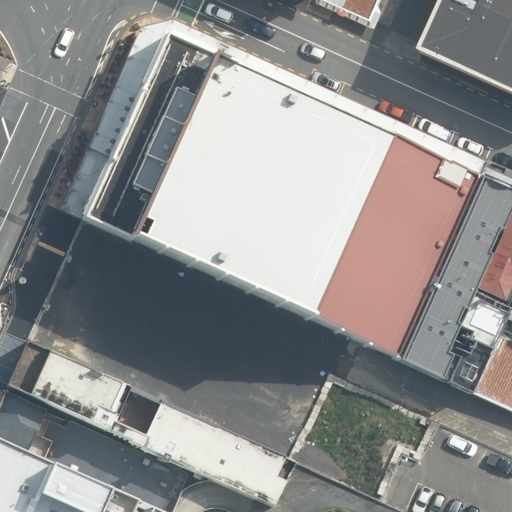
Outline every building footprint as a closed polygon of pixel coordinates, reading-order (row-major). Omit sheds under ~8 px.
[(327,0),(373,20),(382,0),(327,0)] [(511,0),(446,0),(426,44),(511,83),(511,0)] [(483,180),(166,40),(84,226),(402,364),(483,180)] [(11,64),(0,58),(0,80),(3,82),(3,71),(11,64)] [(402,364),(442,382),(453,360),(447,357),(460,329),(456,327),(464,311),(467,312),(511,216),(511,190),(483,180),(402,364)] [(499,339),(511,309),(511,216),(467,312),(464,311),(456,327),(460,329),(447,357),(453,360),(442,382),(474,395),(499,339)] [(511,309),(499,339),(511,345),(511,309)] [(511,345),(499,339),(474,395),(511,412),(511,345)] [(297,464),(30,344),(11,387),(191,468),(275,506),(297,464)] [(0,414),(0,443),(162,511),(172,511),(191,468),(11,387),(0,414)] [(162,511),(0,443),(0,511),(162,511)]
